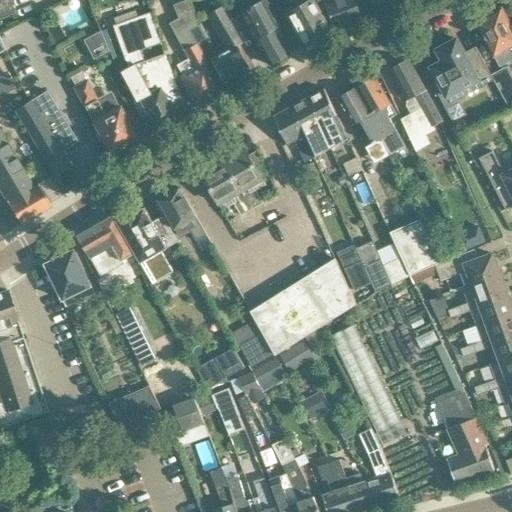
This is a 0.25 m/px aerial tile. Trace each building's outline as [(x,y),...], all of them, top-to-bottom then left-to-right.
[(0,0),(0,16),(13,11),(8,0),(0,0)] [(180,78),(185,87),(195,105),(218,92),(208,74),(211,72),(189,32),(198,27),(187,0),(184,0),(172,5),(177,18),(168,23),(189,57),(176,65),(183,76),(180,78)] [(268,65),(287,54),(273,28),(278,25),(264,0),(260,0),(248,7),(239,12),(268,65)] [(282,0),(285,11),(292,22),(289,23),(302,46),(328,31),(310,0),(282,0)] [(320,0),(331,30),(360,19),(352,0),(320,0)] [(368,0),(375,12),(396,0),(368,0)] [(208,59),(215,71),(225,88),(251,74),(235,46),(239,44),(219,8),(208,14),(228,48),(208,59)] [(477,22),(495,55),(501,66),(511,60),(511,23),(510,25),(501,9),(477,22)] [(176,86),(164,54),(143,61),(139,50),(160,43),(149,13),(112,26),(127,67),(118,71),(133,100),(131,101),(140,119),(147,115),(154,127),(188,109),(176,86)] [(57,23),(46,28),(48,33),(49,33),(55,45),(66,39),(57,23)] [(100,34),(87,41),(92,51),(105,45),(100,34)] [(443,61),(431,67),(451,103),(494,80),(476,46),(475,47),(477,52),(467,58),(457,39),(437,49),(443,61)] [(409,59),(391,69),(400,86),(408,101),(406,106),(410,113),(401,118),(416,150),(421,148),(430,143),(426,134),(435,129),(434,125),(443,121),(430,99),(418,77),(409,59)] [(492,73),(510,108),(511,107),(511,74),(507,65),(492,73)] [(389,118),(396,114),(375,77),(358,87),(386,136),(382,139),(388,152),(389,151),(391,154),(406,145),(396,130),(389,118)] [(119,107),(104,115),(89,86),(87,86),(85,81),(73,87),(108,152),(135,138),(119,107)] [(386,136),(358,87),(339,97),(354,124),(362,120),(374,143),(382,139),(386,136)] [(333,147),(348,139),(324,88),(307,97),(322,125),(333,147)] [(13,111),(53,176),(70,165),(61,152),(77,142),(46,91),(13,111)] [(333,147),(322,125),(307,97),(290,107),(305,134),(316,156),(331,148),(333,147)] [(316,156),(305,134),(290,107),(273,116),(287,145),(295,140),(305,162),(314,157),(316,156)] [(0,191),(10,207),(20,225),(50,206),(37,185),(29,190),(19,173),(25,169),(13,149),(8,153),(0,140),(0,191)] [(246,150),(226,161),(253,208),(263,203),(256,190),(266,185),(262,178),(269,174),(258,152),(250,157),(246,150)] [(511,163),(502,168),(493,151),(479,158),(506,210),(508,209),(505,204),(511,200),(511,163)] [(206,172),(202,175),(216,199),(222,210),(226,207),(226,208),(234,203),(241,215),(253,208),(226,161),(206,172)] [(313,161),(303,167),(314,188),(322,183),(317,173),(319,172),(313,161)] [(361,169),(348,175),(354,187),(367,181),(361,169)] [(180,187),(159,199),(179,235),(190,228),(196,240),(207,234),(180,187)] [(167,247),(144,207),(137,211),(136,208),(117,219),(115,215),(114,215),(135,252),(140,261),(151,284),(172,274),(161,251),(167,247)] [(114,215),(78,236),(92,258),(114,246),(121,260),(135,252),(114,215)] [(420,219),(390,232),(410,275),(439,263),(429,240),(420,219)] [(477,226),(457,236),(464,252),(485,243),(477,226)] [(450,233),(431,241),(439,258),(462,247),(456,237),(453,238),(450,233)] [(75,248),(46,262),(66,305),(95,292),(75,248)] [(474,248),(435,265),(441,280),(459,272),(465,285),(461,286),(461,288),(500,274),(493,254),(478,259),(474,248)] [(301,280),(251,312),(260,328),(262,331),(269,344),(275,354),(276,355),(328,323),(357,305),(336,258),(301,280)] [(392,284),(381,259),(365,266),(372,282),(376,291),(392,284)] [(386,267),(393,282),(408,275),(400,260),(386,267)] [(363,261),(345,269),(355,290),(372,282),(365,266),(363,261)] [(460,305),(463,313),(470,310),(475,308),(473,305),(511,291),(510,291),(507,292),(500,274),(461,288),(467,302),(460,305)] [(5,290),(0,291),(0,378),(14,423),(48,411),(20,330),(5,290)] [(511,291),(473,305),(475,308),(470,310),(476,326),(511,312),(511,306),(507,293),(511,292),(511,291)] [(448,310),(451,318),(463,313),(460,305),(448,310)] [(511,312),(476,326),(482,341),(474,344),(477,352),(488,348),(487,344),(511,334),(511,312)] [(354,324),(330,335),(383,443),(407,432),(354,324)] [(262,331),(239,344),(252,367),(275,354),(269,344),(262,331)] [(511,334),(487,344),(488,348),(494,362),(490,363),(490,365),(511,356),(511,334)] [(461,348),(464,357),(477,352),(474,344),(461,348)] [(233,348),(215,359),(226,378),(245,367),(233,348)] [(293,349),(281,356),(284,362),(289,370),(301,362),(293,349)] [(131,352),(116,359),(130,388),(145,381),(131,352)] [(511,356),(490,365),(496,379),(499,378),(501,382),(503,381),(511,377),(511,356)] [(276,357),(252,370),(253,371),(257,380),(282,366),(276,357)] [(108,360),(93,367),(106,396),(121,390),(108,360)] [(184,368),(191,381),(200,375),(193,363),(184,368)] [(238,376),(246,394),(247,396),(261,389),(238,376)] [(496,379),(488,382),(491,390),(499,387),(504,403),(508,402),(508,401),(511,399),(511,377),(503,381),(501,382),(499,378),(496,379)] [(0,378),(0,427),(14,423),(0,378)] [(475,387),(478,395),(491,390),(488,382),(475,387)] [(150,386),(110,403),(120,427),(160,409),(150,386)] [(214,394),(212,394),(217,408),(219,408),(224,420),(239,414),(229,388),(214,394)] [(210,390),(194,397),(201,414),(217,408),(212,394),(210,390)] [(321,390),(301,400),(306,409),(326,399),(321,390)] [(465,393),(447,401),(438,405),(448,429),(477,419),(465,393)] [(247,396),(246,394),(237,398),(248,421),(258,416),(247,396)] [(194,397),(170,406),(181,433),(205,424),(201,414),(194,397)] [(511,416),(502,420),(505,428),(511,425),(511,416)] [(349,418),(337,423),(345,439),(356,433),(349,418)] [(459,453),(448,458),(456,483),(496,470),(493,460),(486,445),(488,444),(477,419),(448,429),(459,453)] [(490,425),(493,433),(505,428),(502,420),(490,425)] [(375,489),(369,491),(374,506),(400,498),(383,450),(372,427),(359,433),(369,454),(377,478),(372,479),(375,489)] [(282,464),(285,471),(288,477),(292,490),(296,502),(300,511),(301,511),(303,511),(321,511),(314,496),(299,466),(292,451),(285,437),(272,444),(282,464)] [(298,447),(292,451),(299,466),(309,461),(305,452),(301,454),(298,447)] [(340,458),(331,461),(353,506),(355,511),(357,511),(374,506),(369,491),(375,489),(372,479),(365,482),(363,478),(362,478),(360,472),(346,477),(340,458)] [(323,496),(327,508),(328,511),(355,511),(353,506),(331,461),(317,465),(322,479),(328,478),(332,493),(323,496)] [(236,511),(230,488),(226,477),(224,468),(211,472),(218,491),(223,506),(212,509),(212,511),(236,511)] [(286,473),(280,476),(270,480),(281,511),(303,511),(301,511),(300,511),(296,502),(292,490),(288,477),(285,471),(286,473)] [(237,473),(226,477),(230,488),(236,511),(256,511),(253,498),(245,500),(237,473)] [(277,511),(276,508),(263,478),(253,481),(258,496),(253,498),(256,511),(277,511)]
